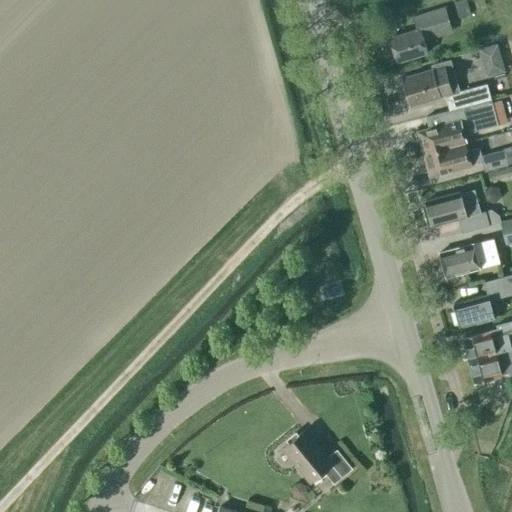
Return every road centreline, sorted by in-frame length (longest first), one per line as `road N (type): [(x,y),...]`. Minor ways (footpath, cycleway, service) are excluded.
road 1 (track): [(359,172),(313,195),(8,511)]
road 2 (unclassified): [(99,511),(136,449),(201,394),(281,360),(400,334)]
road 3 (tertiary): [(400,334),(310,0)]
road 4 (tertiary): [(451,511),(400,334)]
